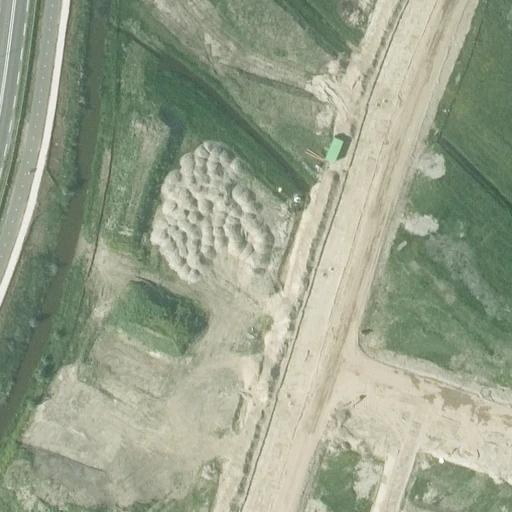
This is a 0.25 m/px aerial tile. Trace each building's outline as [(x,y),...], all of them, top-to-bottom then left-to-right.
[(325,446),(312,488),(366,505),(379,462),(325,446)] [(424,459),(412,496),(434,503),(446,465),(445,465),(444,466),(424,459)] [(446,465),(434,503),(455,510),(466,471),(446,465)] [(398,468),(394,479),(398,480),(402,482),(405,470),(398,468)] [(405,470),(402,482),(409,484),(413,473),(405,470)] [(466,471),(455,510),(462,511),(476,511),(487,479),(467,473),(467,472),(466,471)] [(487,479),(476,511),(498,511),(508,484),(507,484),(506,485),(487,479)] [(398,480),(396,487),(407,491),(409,484),(402,482),(398,480)] [(511,511),(511,485),(508,484),(498,511),(511,511)] [(396,487),(393,495),(405,498),(407,491),(396,487)] [(312,488),(304,511),(363,511),(366,505),(312,488)] [(393,495),(391,502),(403,505),(405,498),(393,495)] [(391,502),(389,509),(399,511),(400,511),(403,505),(391,502)]
